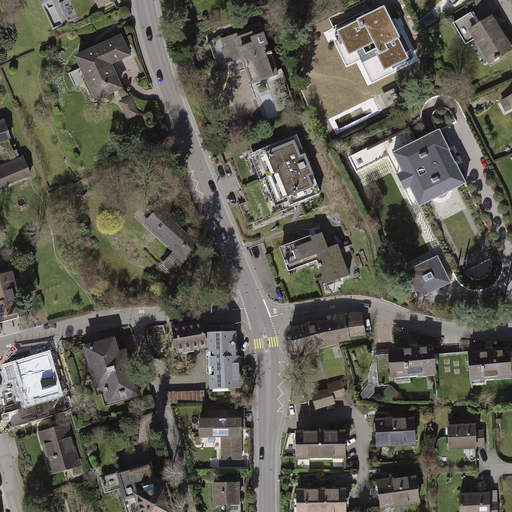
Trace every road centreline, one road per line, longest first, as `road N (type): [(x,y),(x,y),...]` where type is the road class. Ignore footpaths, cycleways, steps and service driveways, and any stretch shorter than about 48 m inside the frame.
road 1 (secondary): [(145,0),(169,89),(256,308)]
road 2 (residential): [(511,329),(428,324),(354,302),(260,318)]
road 3 (residential): [(137,315),(191,511)]
road 4 (secondary): [(260,318),(267,511)]
road 5 (residential): [(137,315),(0,345)]
